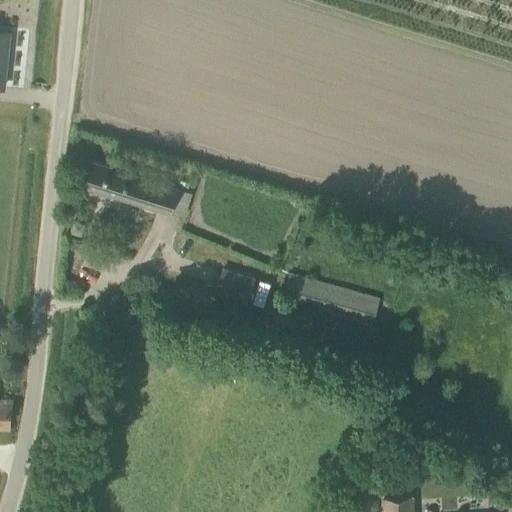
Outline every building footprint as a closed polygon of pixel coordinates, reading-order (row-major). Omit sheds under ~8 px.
[(0,86),(3,87),(8,31),(0,30),(0,86)] [(81,183),(170,211),(177,188),(89,159),(81,183)] [(247,300),(254,279),(223,269),(216,289),(247,300)] [(374,317),(379,298),(289,273),(284,292),(374,317)] [(13,398),(0,396),(0,428),(12,429),(13,398)] [(413,511),(412,493),(384,495),(385,511),(413,511)]
